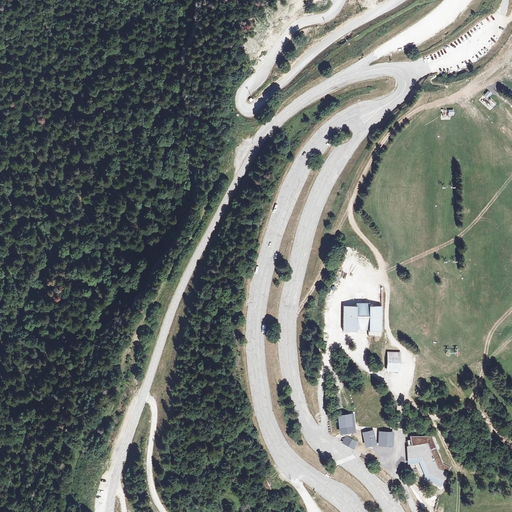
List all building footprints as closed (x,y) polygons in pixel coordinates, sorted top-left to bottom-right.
[(491,99),(485,105),(490,110),(496,103),(491,99)] [(356,258),(363,263),(366,258),(359,253),(356,258)] [(356,308),(343,307),(342,332),(356,332),(356,330),(359,330),(369,331),(369,337),(383,338),(383,308),(381,308),(369,308),(369,310),(356,309),(356,308)] [(388,364),(388,370),(400,370),(401,362),(401,355),(388,354),(388,364)] [(354,416),(339,417),(340,425),(340,433),(355,431),(354,416)] [(373,432),(364,434),(366,446),(375,444),(373,432)] [(393,434),(380,433),(380,444),(392,445),(393,436),(393,434)] [(432,437),(412,437),(412,441),(411,441),(412,449),(409,449),(411,460),(422,459),(426,467),(430,477),(443,483),(447,474),(449,475),(451,469),(445,466),(444,465),(432,437)] [(355,450),(358,445),(347,438),(344,444),(348,446),(355,450)] [(447,502),(440,498),(437,501),(444,506),(447,502)]
